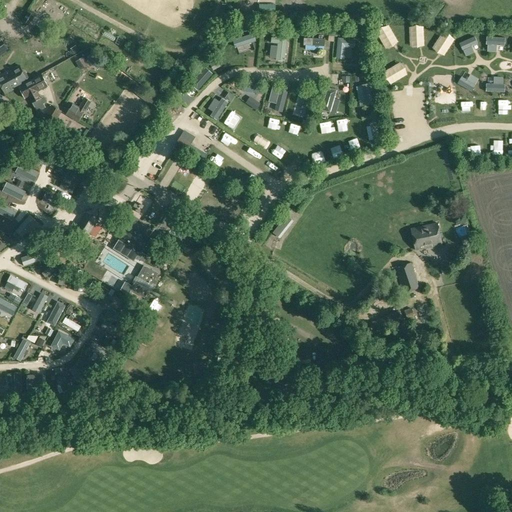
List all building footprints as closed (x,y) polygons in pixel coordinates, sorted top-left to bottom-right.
[(29,25),(35,16),(28,12),(22,21),(29,25)] [(253,34),(233,40),(235,47),(256,41),(253,34)] [(278,43),(278,46),(277,58),(276,60),(285,61),(287,38),(272,36),(271,42),(278,43)] [(474,36),(459,43),(462,50),(463,50),(471,46),(478,43),(474,36)] [(486,36),(486,44),(488,44),(497,45),(504,45),(505,38),(486,36)] [(0,56),(10,50),(0,37),(0,56)] [(304,38),(303,45),(305,46),(324,47),(325,47),(325,39),(304,38)] [(338,38),(336,58),(345,59),(346,47),(354,48),(355,40),(338,38)] [(86,59),(98,68),(102,62),(91,53),(86,59)] [(72,67),(78,74),(84,68),(78,62),(72,67)] [(19,86),(19,87),(28,83),(28,82),(27,80),(29,77),(25,72),(23,72),(19,65),(0,75),(0,83),(5,94),(19,86)] [(205,67),(193,81),(200,87),(212,74),(205,67)] [(42,74),(31,80),(28,82),(28,83),(19,87),(25,98),(29,96),(37,111),(45,106),(37,91),(44,87),(47,85),(42,74)] [(461,76),(457,83),(471,92),(475,85),(467,80),(461,76)] [(242,82),(241,90),(263,94),(265,86),(242,82)] [(369,84),(362,85),(362,86),(365,105),(365,106),(373,104),(369,84)] [(486,84),(485,92),(504,92),(505,84),(503,84),(493,84),(486,84)] [(138,95),(143,90),(138,85),(133,91),(138,95)] [(328,88),(322,110),(330,112),(334,98),(337,91),(328,88)] [(280,89),(275,110),(282,112),(288,91),(280,89)] [(305,96),(300,116),(308,118),(313,98),(305,96)] [(72,103),(68,110),(65,115),(78,122),(84,111),(85,112),(91,101),(85,97),(79,107),(72,103)] [(213,111),(210,115),(217,120),(228,102),(222,98),(219,101),(213,111)] [(51,105),(45,116),(55,122),(61,111),(51,105)] [(370,122),(370,126),(373,140),(374,143),(381,142),(377,120),(370,122)] [(175,145),(186,152),(191,144),(180,137),(175,145)] [(50,156),(32,146),(27,154),(46,163),(50,156)] [(23,170),(28,175),(36,166),(31,162),(23,170)] [(70,167),(60,187),(72,193),(82,173),(70,167)] [(81,183),(89,187),(93,179),(85,176),(81,183)] [(12,181),(3,195),(9,199),(18,185),(12,181)] [(43,207),(41,210),(48,214),(59,196),(51,192),(48,199),(43,207)] [(6,200),(3,208),(9,210),(12,202),(6,200)] [(85,241),(89,236),(98,220),(85,212),(73,234),(85,241)] [(0,215),(0,224),(5,228),(10,222),(0,215)] [(29,215),(16,230),(23,235),(36,220),(29,215)] [(286,216),(278,226),(273,233),(279,237),(280,238),(293,221),(286,216)] [(119,241),(114,248),(134,260),(135,258),(140,251),(152,232),(144,227),(141,232),(138,230),(141,225),(143,222),(134,217),(129,224),(119,241)] [(171,228),(190,239),(197,227),(191,223),(190,225),(178,218),(171,228)] [(460,223),(463,231),(474,228),(471,220),(460,223)] [(411,228),(416,250),(442,244),(437,223),(411,228)] [(10,248),(16,231),(7,227),(1,244),(10,248)] [(162,233),(158,239),(168,246),(172,239),(162,233)] [(200,247),(206,242),(199,236),(194,241),(200,247)] [(60,238),(53,241),(60,259),(67,256),(60,238)] [(88,247),(77,251),(79,256),(90,253),(88,247)] [(41,251),(21,258),(24,266),(44,259),(41,251)] [(140,251),(135,258),(139,261),(140,259),(144,253),(140,251)] [(161,254),(155,264),(162,268),(168,258),(161,254)] [(420,287),(412,262),(396,268),(404,293),(420,287)] [(52,266),(42,273),(46,278),(56,271),(52,266)] [(133,287),(131,290),(145,298),(149,292),(152,286),(153,284),(156,285),(158,282),(155,280),(159,274),(144,266),(138,277),(134,284),(133,287)] [(83,270),(75,270),(75,291),(83,291),(83,270)] [(62,273),(58,284),(64,286),(67,275),(62,273)] [(11,275),(7,282),(25,290),(28,284),(11,275)] [(175,276),(171,283),(180,288),(184,281),(175,276)] [(95,281),(91,288),(107,297),(111,291),(95,281)] [(128,294),(131,290),(133,287),(125,282),(121,290),(128,294)] [(41,293),(32,310),(39,313),(47,297),(41,293)] [(9,299),(18,305),(21,300),(11,294),(9,299)] [(0,299),(0,306),(18,314),(21,307),(1,298),(0,299)] [(58,302),(47,322),(54,326),(65,306),(58,302)] [(411,307),(404,310),(407,319),(408,319),(410,323),(417,320),(411,307)] [(109,308),(105,315),(126,326),(130,319),(109,308)] [(403,321),(399,311),(369,323),(373,333),(403,321)] [(66,318),(63,323),(78,331),(81,327),(66,318)] [(105,320),(101,328),(113,334),(117,336),(120,338),(124,331),(105,320)] [(273,328),(266,346),(274,349),(278,340),(281,331),(273,328)] [(59,330),(51,344),(56,347),(64,333),(59,330)] [(24,339),(14,358),(21,362),(24,355),(26,351),(31,343),(24,339)] [(93,342),(89,349),(99,354),(107,359),(110,352),(93,342)] [(390,357),(368,350),(365,358),(387,365),(390,357)] [(295,357),(286,357),(287,378),(296,377),(295,357)] [(270,361),(262,361),(263,381),(271,380),(271,370),(270,361)] [(75,366),(70,370),(81,388),(87,384),(75,366)] [(173,373),(162,373),(162,384),(173,383),(173,373)] [(43,375),(27,375),(27,398),(35,398),(35,385),(43,385),(43,375)]
